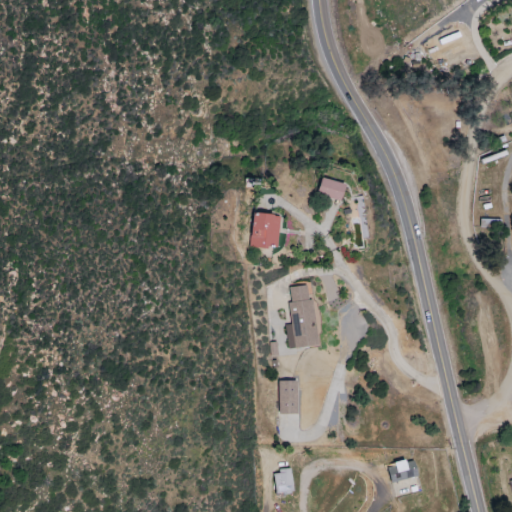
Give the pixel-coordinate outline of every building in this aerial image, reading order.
[(315,194),(339,200),(343,184),(319,178),(315,194)] [(276,248),(278,216),(251,214),(249,247),(276,248)] [(311,299),(306,299),(304,286),(286,287),(290,325),(284,325),(286,349),(316,346),(311,299)] [(278,414),(295,413),(294,381),(277,381),(278,414)] [(385,465),(389,482),(415,475),(411,459),(385,465)] [(272,471),(274,493),(291,492),(289,470),(272,471)]
